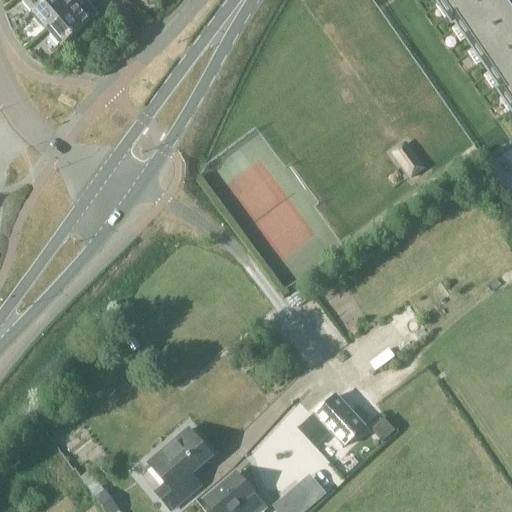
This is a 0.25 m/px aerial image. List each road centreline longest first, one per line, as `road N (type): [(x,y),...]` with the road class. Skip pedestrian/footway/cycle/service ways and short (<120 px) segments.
road 1 (tertiary): [(117,186),(244,0)]
road 2 (tertiary): [(0,334),(117,186)]
road 3 (residential): [(117,186),(33,128),(0,78)]
